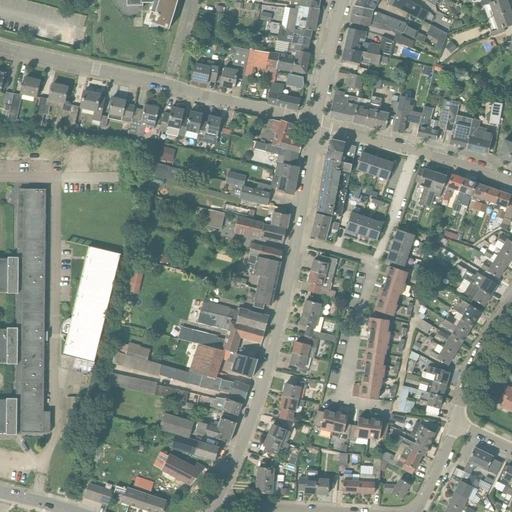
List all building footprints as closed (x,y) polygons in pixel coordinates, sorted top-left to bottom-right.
[(112,0),(113,1),(116,6),(118,9),(122,13),(124,14),(126,15),(128,16),(129,16),(131,16),(133,15),(136,14),(139,12),(140,11),(142,9),(143,9),(143,8),(143,6),(143,3),(153,3),(147,22),(169,30),(172,19),(176,9),(178,0),(112,0)] [(299,7),(318,10),(320,1),(313,0),(284,0),(285,1),(291,2),(290,5),(295,6),(299,7)] [(356,0),(353,6),(373,11),(379,0),(356,0)] [(429,12),(421,8),(405,0),(381,0),(423,22),(429,12)] [(493,17),(510,11),(506,0),(500,0),(494,2),(493,0),(487,0),(480,3),(481,7),(489,4),(493,17)] [(351,15),(372,19),(371,22),(389,26),(388,27),(393,29),(402,33),(405,25),(406,24),(373,11),(353,6),(351,15)] [(299,7),(298,10),(296,28),(311,31),(314,32),(318,10),(299,7)] [(293,35),(310,38),(311,31),(296,28),(298,10),(289,8),(287,26),(286,30),(293,35)] [(490,32),(492,37),(505,32),(503,28),(511,24),(511,17),(510,11),(493,17),(498,30),(490,32)] [(261,20),(270,21),(272,15),(262,13),(261,20)] [(227,24),(231,25),(232,16),(223,15),(221,24),(221,25),(226,26),(227,24)] [(388,27),(389,26),(371,22),(372,19),(351,15),(350,23),(359,25),(392,32),(393,29),(388,27)] [(308,47),(310,38),(293,35),(286,30),(280,24),(277,37),(278,37),(277,41),(289,43),(308,47)] [(405,25),(402,33),(414,39),(415,40),(418,33),(418,32),(405,25)] [(431,26),(426,35),(437,42),(434,50),(441,53),(447,35),(431,26)] [(344,48),(388,58),(389,58),(391,50),(393,42),(381,37),(380,45),(369,43),(369,44),(364,43),(367,32),(348,28),(344,48)] [(415,40),(421,42),(423,43),(426,37),(418,33),(415,40)] [(411,49),(414,42),(395,34),(393,42),(411,49)] [(287,56),(308,60),(309,54),(306,53),(308,47),(289,43),(277,41),(275,53),(287,56)] [(244,76),(249,50),(237,48),(234,58),(232,70),(224,68),(220,87),(234,89),(237,75),(244,76)] [(387,64),(388,58),(344,48),(341,60),(360,64),(360,61),(378,65),(379,62),(387,64)] [(292,72),(303,74),(305,75),(308,60),(287,56),(275,53),(269,52),(269,53),(249,49),(249,50),(244,76),(251,78),(253,67),(265,70),(264,74),(276,76),(276,75),(279,76),(280,70),(292,72)] [(195,64),(192,81),(207,84),(209,79),(216,80),(219,64),(207,61),(206,66),(195,64)] [(363,76),(377,80),(379,72),(358,68),(357,76),(363,77),(363,76)] [(303,88),(304,84),(303,77),(288,74),(286,84),(303,88)] [(349,80),(362,83),(363,77),(357,76),(350,74),(349,80)] [(20,95),(36,98),(40,82),(25,78),(24,86),(22,86),(20,95)] [(347,87),(360,90),(362,83),(349,80),(347,87)] [(376,80),(374,89),(380,90),(382,81),(376,80)] [(298,110),(301,100),(282,96),(284,85),(272,83),(267,104),(276,105),(276,106),(298,110)] [(52,84),(49,100),(64,104),(68,88),(52,84)] [(353,123),(356,106),(358,98),(345,95),(345,94),(335,91),(329,118),(353,123)] [(13,94),(6,92),(3,106),(10,108),(13,94)] [(99,126),(102,116),(105,100),(99,98),(100,96),(84,92),(80,109),(94,112),(92,120),(97,121),(96,125),(99,126)] [(13,94),(10,108),(7,121),(16,123),(22,96),(13,94)] [(385,130),(389,114),(379,111),(381,105),(380,105),(382,99),(378,98),(372,97),(369,109),(365,126),(385,130)] [(40,98),(34,125),(42,126),(44,115),(46,106),(47,99),(40,98)] [(112,98),(108,117),(108,119),(131,124),(132,119),(135,107),(125,105),(126,101),(112,98)] [(396,113),(398,103),(392,101),(389,112),(396,113)] [(405,121),(419,124),(422,114),(412,111),(413,105),(399,102),(398,103),(396,113),(392,131),(402,134),(405,121)] [(488,123),(499,125),(502,105),(492,104),(488,123)] [(79,125),(75,124),(79,107),(71,105),(66,129),(74,131),(74,129),(78,130),(79,125)] [(138,126),(154,130),(159,108),(145,105),(142,121),(132,119),(131,124),(129,134),(136,135),(138,126)] [(353,123),(365,126),(369,109),(356,106),(353,123)] [(436,142),(438,131),(428,128),(434,109),(424,106),(422,114),(419,124),(416,137),(436,142)] [(447,121),(455,123),(459,107),(450,106),(447,121)] [(168,127),(179,129),(182,120),(184,110),(172,107),(169,117),(164,116),(160,131),(167,132),(168,127)] [(186,131),(198,134),(201,124),(203,114),(190,111),(188,122),(182,120),(179,129),(178,135),(185,136),(186,131)] [(106,128),(108,119),(108,117),(102,116),(99,126),(106,128)] [(205,135),(217,138),(221,118),(209,116),(207,126),(201,124),(198,134),(197,139),(204,141),(205,135)] [(488,154),(490,142),(487,142),(488,139),(477,137),(480,121),(472,119),(470,128),(466,149),(488,154)] [(300,154),(302,144),(287,140),(292,125),(281,121),(281,122),(272,120),(269,129),(270,130),(270,132),(276,134),(272,146),(299,153),(300,154)] [(449,145),(466,149),(470,128),(454,125),(449,145)] [(511,135),(506,133),(498,157),(511,161),(511,135)] [(325,160),(352,165),(355,147),(345,143),(332,140),(329,142),(325,160)] [(162,144),(158,157),(173,161),(176,149),(162,144)] [(274,176),(296,182),(298,168),(295,167),(299,153),(272,146),(267,145),(266,152),(283,157),(282,164),(276,163),(274,176)] [(367,174),(373,156),(362,153),(356,170),(367,174)] [(377,177),(383,160),(373,156),(367,174),(377,177)] [(329,214),(341,217),(352,165),(325,160),(316,211),(329,214)] [(383,160),(377,177),(388,181),(394,164),(383,160)] [(169,167),(156,164),(153,176),(166,179),(169,167)] [(424,206),(435,173),(424,170),(423,171),(419,169),(414,184),(418,185),(425,188),(419,205),(424,206)] [(224,180),(238,183),(240,174),(226,171),(224,180)] [(424,206),(431,208),(432,205),(435,196),(439,198),(441,193),(447,177),(435,173),(424,206)] [(451,175),(447,188),(454,190),(459,192),(463,179),(451,175)] [(273,176),(271,186),(272,186),(271,188),(276,191),(294,195),(296,182),(274,176),(273,176)] [(463,179),(459,192),(453,209),(452,211),(457,213),(460,205),(463,197),(464,198),(465,194),(471,196),(475,183),(463,179)] [(270,193),(271,188),(272,186),(271,186),(258,183),(256,189),(270,193)] [(473,209),(478,211),(481,203),(482,200),(487,187),(475,183),(471,196),(470,200),(475,201),(473,209)] [(270,193),(256,189),(243,185),(239,198),(267,205),(270,193)] [(487,187),(482,200),(489,202),(494,204),(499,191),(487,187)] [(0,433),(16,433),(16,432),(44,433),(50,433),(50,412),(44,412),(46,190),(18,190),(17,258),(8,258),(8,259),(0,259),(0,292),(8,293),(8,294),(17,294),(17,328),(7,328),(7,329),(0,329),(0,433)] [(443,199),(449,201),(452,193),(446,191),(443,199)] [(503,219),(504,218),(509,202),(511,196),(499,191),(494,204),(501,206),(495,223),(501,225),(501,223),(503,219)] [(131,212),(81,200),(73,232),(123,244),(131,212)] [(511,217),(511,216),(511,202),(509,202),(504,218),(503,219),(501,223),(508,226),(510,220),(511,217)] [(481,203),(478,211),(485,213),(487,206),(481,203)] [(224,213),(209,210),(208,209),(205,226),(220,229),(224,213)] [(273,212),(270,225),(287,228),(289,215),(273,212)] [(313,225),(329,229),(332,230),(331,234),(342,235),(342,233),(343,233),(346,221),(340,220),(339,224),(334,223),(334,224),(330,223),(332,218),(316,213),(313,225)] [(356,234),(362,216),(351,213),(345,230),(356,234)] [(286,230),(264,225),(264,223),(253,221),(237,216),(234,233),(261,239),(262,236),(284,241),(286,230)] [(362,216),(356,234),(366,237),(372,220),(362,216)] [(372,220),(366,237),(377,241),(383,223),(372,220)] [(310,237),(326,241),(329,229),(313,225),(310,237)] [(393,240),(411,246),(414,236),(397,230),(393,240)] [(436,244),(440,238),(431,235),(430,237),(429,240),(436,244)] [(500,250),(511,257),(511,256),(511,242),(501,235),(497,241),(503,245),(500,250)] [(411,246),(393,240),(390,251),(392,251),(400,254),(407,256),(411,246)] [(62,355),(95,363),(121,251),(88,243),(71,317),(70,315),(66,320),(63,324),(62,326),(61,328),(61,331),(61,334),(67,334),(62,355)] [(249,254),(280,262),(283,252),(251,244),(249,254)] [(505,268),(511,257),(500,250),(497,256),(494,254),(494,253),(487,249),(483,255),(490,259),(491,259),(494,260),(494,261),(505,268)] [(392,251),(390,251),(386,261),(404,267),(407,256),(400,254),(392,251)] [(311,272),(333,277),(337,260),(320,256),(318,262),(314,261),(311,272)] [(264,303),(272,305),(276,284),(278,277),(280,265),(252,259),(249,259),(248,265),(251,266),(249,271),(260,274),(258,280),(256,289),(253,307),(262,309),(264,303)] [(484,262),(481,268),(498,279),(505,268),(494,261),(490,266),(484,262)] [(129,290),(140,292),(145,267),(134,265),(129,290)] [(386,278),(404,283),(408,273),(389,266),(385,278),(386,278)] [(490,296),(497,285),(485,278),(477,273),(475,276),(466,270),(461,278),(471,284),(490,296)] [(311,288),(319,290),(320,287),(323,287),(324,281),(332,282),(333,277),(311,272),(308,283),(312,284),(311,288)] [(231,282),(245,286),(246,281),(232,277),(231,282)] [(399,295),(401,295),(405,284),(404,283),(386,278),(383,288),(399,295)] [(473,300),(484,307),(490,296),(471,284),(463,295),(472,301),(473,300)] [(378,300),(396,305),(399,295),(383,288),(381,288),(377,299),(378,300)] [(321,295),(335,299),(336,292),(322,289),(321,295)] [(303,313),(318,317),(322,304),(316,303),(317,300),(309,298),(308,301),(306,301),(303,313)] [(374,310),(393,317),(397,305),(396,305),(378,300),(374,310)] [(462,316),(474,323),(480,312),(469,305),(463,301),(459,306),(465,311),(462,316)] [(239,311),(230,309),(228,318),(232,319),(232,323),(265,332),(269,317),(240,309),(239,311)] [(240,338),(262,343),(265,332),(232,323),(232,319),(228,318),(201,311),(198,323),(228,330),(225,341),(218,339),(219,337),(181,327),(178,339),(198,344),(236,354),(240,338)] [(305,337),(319,340),(334,344),(336,337),(314,331),(314,329),(315,330),(318,317),(303,313),(300,325),(307,327),(305,337)] [(467,333),(474,323),(462,316),(459,321),(449,315),(446,320),(467,333)] [(370,330),(387,332),(389,320),(369,317),(368,330),(370,330)] [(461,344),(467,333),(446,320),(443,318),(439,324),(453,332),(449,337),(461,344)] [(417,328),(427,334),(432,326),(421,320),(417,328)] [(454,355),(461,344),(449,337),(439,330),(439,331),(436,329),(433,334),(436,336),(446,342),(442,348),(454,355)] [(387,344),(388,344),(390,332),(387,332),(370,330),(369,340),(387,344)] [(293,354),(307,357),(310,347),(316,349),(319,340),(305,337),(303,344),(296,342),(293,354)] [(384,355),(385,355),(387,344),(369,340),(367,340),(366,352),(384,355)] [(127,355),(136,358),(147,361),(150,351),(140,348),(140,347),(136,345),(130,344),(129,346),(127,355)] [(234,361),(234,363),(231,372),(251,378),(252,378),(254,369),(257,359),(236,354),(198,344),(189,373),(192,373),(203,376),(215,380),(216,377),(223,358),(234,361)] [(436,359),(447,366),(454,355),(442,348),(439,353),(433,349),(429,355),(436,359)] [(365,364),(382,365),(384,355),(366,352),(365,351),(363,363),(365,364)] [(420,357),(412,353),(409,359),(417,363),(420,357)] [(299,372),(307,374),(308,369),(305,369),(307,357),(293,354),(290,365),(300,368),(299,372)] [(382,378),(383,378),(385,366),(382,365),(365,364),(364,374),(382,378)] [(177,370),(161,365),(159,376),(174,381),(189,384),(192,373),(189,373),(177,370)] [(433,381),(446,384),(449,372),(428,366),(426,373),(434,376),(433,381)] [(200,387),(203,376),(192,373),(189,384),(200,387)] [(379,389),(380,389),(382,378),(364,374),(363,374),(361,385),(379,389)] [(200,387),(219,391),(222,379),(216,377),(215,380),(203,376),(200,387)] [(430,393),(442,397),(446,384),(433,381),(421,377),(418,390),(430,393)] [(487,392),(500,398),(506,386),(493,379),(487,392)] [(283,396),(298,400),(301,388),(304,389),(305,383),(298,381),(297,386),(286,384),(283,396)] [(231,394),(245,399),(249,387),(235,382),(231,394)] [(358,397),(377,400),(379,389),(361,385),(360,385),(358,397)] [(155,396),(186,403),(188,393),(157,386),(155,396)] [(403,386),(398,405),(400,410),(404,412),(407,412),(411,413),(414,403),(406,401),(408,392),(415,394),(416,389),(403,386)] [(511,387),(511,388),(506,386),(500,398),(498,402),(504,405),(503,407),(511,411),(511,387)] [(426,406),(427,406),(439,409),(442,397),(430,393),(428,398),(421,396),(418,404),(426,406)] [(293,422),(294,417),(295,412),(296,412),(297,407),(303,408),(304,401),(298,400),(283,396),(280,408),(282,409),(279,419),(293,422)] [(237,416),(242,404),(225,398),(225,399),(216,398),(216,400),(212,398),(210,406),(237,416)] [(76,422),(77,403),(62,402),(61,421),(76,422)] [(331,432),(332,431),(337,412),(336,412),(336,413),(325,410),(324,413),(318,411),(316,417),(313,425),(320,427),(320,429),(331,432)] [(337,412),(332,431),(342,434),(341,439),(348,440),(351,425),(346,424),(348,415),(337,412)] [(159,429),(189,438),(194,422),(164,413),(159,429)] [(391,415),(389,420),(403,423),(405,417),(391,415)] [(195,432),(229,443),(236,423),(221,417),(219,422),(215,421),(214,424),(209,422),(208,424),(199,422),(195,432)] [(367,439),(368,438),(369,420),(358,418),(357,426),(351,425),(348,440),(356,441),(356,438),(367,439)] [(379,438),(385,439),(388,424),(381,423),(382,420),(370,419),(369,420),(368,438),(379,440),(379,438)] [(417,439),(429,445),(435,433),(423,427),(424,426),(415,422),(412,429),(413,429),(410,435),(417,439)] [(268,436),(282,442),(286,443),(291,432),(287,431),(289,427),(281,424),(280,427),(273,425),(268,436)] [(405,448),(422,455),(423,456),(429,445),(417,439),(414,445),(391,434),(389,440),(401,445),(401,446),(405,448)] [(194,454),(215,459),(215,460),(219,448),(175,435),(171,449),(194,455),(194,454)] [(264,451),(271,454),(273,451),(277,453),(282,442),(268,436),(264,446),(266,447),(264,451)] [(402,468),(401,470),(412,475),(422,455),(405,448),(396,466),(402,468)] [(474,465),(495,476),(502,461),(474,448),(463,472),(465,473),(470,475),(474,465)] [(205,468),(206,468),(195,464),(194,466),(169,454),(169,455),(162,452),(154,466),(162,470),(162,469),(191,485),(202,472),(204,473),(207,470),(205,468)] [(339,465),(347,466),(348,454),(339,454),(339,465)] [(394,467),(396,462),(382,456),(381,460),(394,467)] [(298,459),(291,457),(289,463),(295,466),(298,459)] [(373,471),(380,472),(381,460),(373,458),(373,471)] [(257,480),(273,481),(278,481),(278,475),(274,475),(274,468),(268,468),(269,463),(261,463),(260,468),(258,468),(257,480)] [(502,492),(507,494),(511,483),(511,467),(509,466),(503,479),(499,485),(504,487),(502,492)] [(455,493),(467,499),(472,501),(479,487),(488,491),(491,486),(470,475),(465,473),(463,472),(455,468),(452,474),(462,479),(461,481),(460,481),(455,493)] [(342,492),(358,493),(359,475),(343,474),(343,480),(342,492)] [(359,475),(358,493),(374,494),(375,475),(360,474),(359,475)] [(137,477),(133,488),(150,494),(154,482),(137,477)] [(304,493),(316,494),(317,479),(305,478),(299,478),(298,490),(304,491),(304,493)] [(317,479),(316,494),(328,495),(328,487),(333,488),(333,480),(317,479)] [(392,493),(401,499),(410,485),(400,479),(395,486),(385,485),(384,492),(392,493)] [(256,493),(273,494),(273,481),(257,480),(256,493)] [(97,486),(89,483),(85,497),(93,500),(97,486)] [(123,502),(142,509),(147,494),(128,487),(127,489),(117,485),(115,492),(125,495),(123,502)] [(104,488),(97,486),(93,500),(100,502),(104,488)] [(112,491),(104,488),(100,502),(107,505),(112,491)] [(474,511),(475,511),(464,506),(467,499),(455,493),(449,504),(465,511),(474,511)] [(147,494),(142,509),(152,511),(161,511),(166,500),(147,494)]
